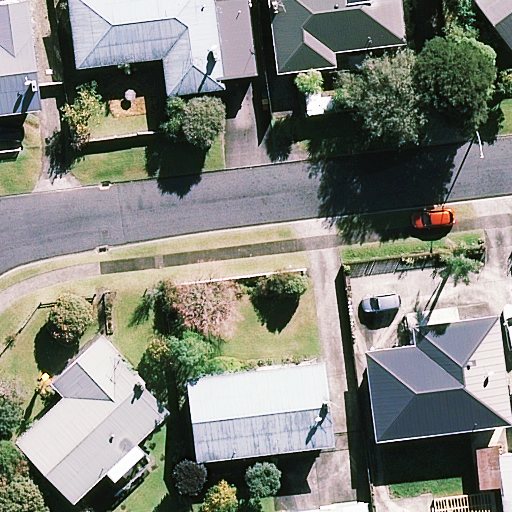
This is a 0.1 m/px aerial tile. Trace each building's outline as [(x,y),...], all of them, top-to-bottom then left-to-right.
[(204,5),(203,0),(69,0),(77,68),(162,60),(166,97),(256,87),(247,1),(204,5)] [(271,0),(279,74),(333,69),(332,53),(401,47),(396,0),(271,0)] [(511,0),(471,0),(511,54),(511,0)] [(0,117),(41,112),(27,3),(0,6),(0,117)] [(127,72),(97,71),(95,107),(125,108),(127,72)] [(510,426),(496,318),(413,328),(416,348),(366,354),(377,442),(510,426)] [(166,417),(99,341),(52,383),(66,398),(16,442),(71,505),(107,473),(119,487),(148,461),(134,445),(166,417)] [(332,447),(322,366),(189,381),(198,463),(332,447)] [(511,511),(511,454),(498,456),(502,511),(511,511)]
